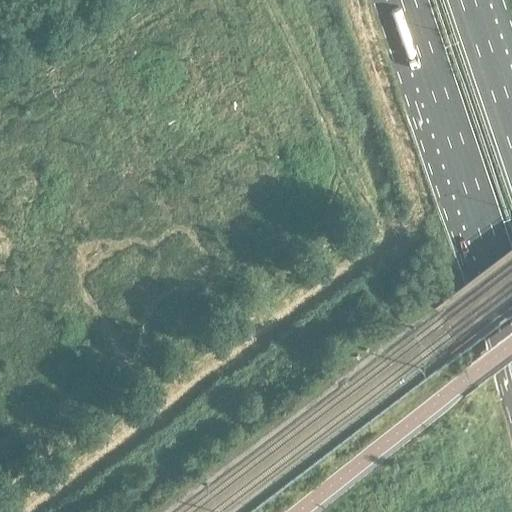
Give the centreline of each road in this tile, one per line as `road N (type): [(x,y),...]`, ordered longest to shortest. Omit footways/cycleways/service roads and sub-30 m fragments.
road 1 (trunk): [(401,0),(511,339)]
road 2 (trunk): [(511,127),(468,0)]
